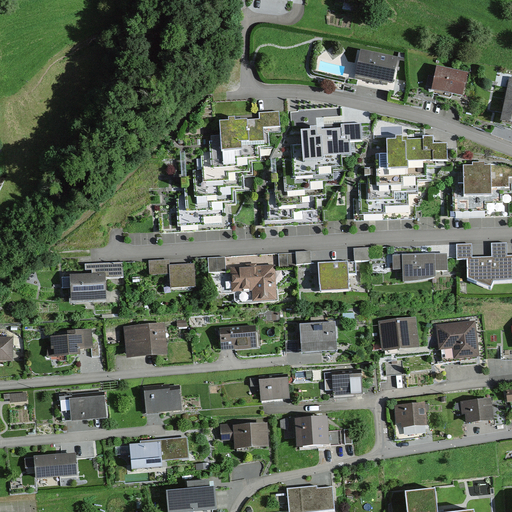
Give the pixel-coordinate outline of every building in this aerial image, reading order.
[(400,60),(362,52),(357,78),(394,85),(400,60)] [(470,74),(438,68),(434,92),(465,98),(470,74)] [(511,79),(511,80),(503,123),(511,124),(511,79)] [(284,135),(283,118),(219,123),(219,135),(208,136),(209,150),(199,150),(200,163),(191,164),(192,176),(184,177),(185,193),(177,193),(178,207),(169,207),(171,232),(234,227),(232,204),(237,204),(236,187),(241,187),(240,176),(252,175),(251,159),(260,158),(259,150),(274,149),(273,136),(284,135)] [(363,123),(299,129),(301,141),(289,142),(291,157),(281,158),(282,171),(273,171),(275,184),(267,185),(268,201),(260,202),(262,227),(321,222),(319,195),(324,195),(323,184),(335,183),(333,166),(342,165),(341,157),(355,156),(354,143),(365,142),(363,123)] [(436,136),(388,139),(389,154),(377,155),(377,167),(369,168),(370,179),(357,180),(358,195),(352,195),(354,223),(414,219),(413,194),(418,194),(417,177),(426,177),(425,163),(448,161),(447,144),(436,144),(436,136)] [(511,168),(505,166),(464,166),(465,178),(456,178),(456,192),(450,192),(450,218),(495,217),(494,191),(511,191),(511,168)] [(472,245),(456,246),(457,262),(467,261),(467,282),(491,291),(494,285),(511,284),(511,256),(507,257),(507,244),(491,245),(491,258),(472,259),(472,245)] [(354,249),(355,263),(369,262),(368,249),(354,249)] [(295,252),(296,266),(310,266),(310,252),(295,252)] [(447,255),(393,256),(393,272),(403,272),(403,286),(436,281),(436,274),(448,274),(447,255)] [(227,258),(210,259),(211,273),(228,272),(227,258)] [(171,261),(151,263),(152,275),(171,274),(173,290),(198,288),(196,265),(171,267),(171,261)] [(347,263),(318,265),(320,295),(349,294),(347,263)] [(88,276),(71,277),(73,302),(108,301),(107,279),(125,278),(124,264),(87,266),(88,276)] [(277,267),(232,270),(233,292),(255,291),(256,303),(280,301),(277,267)] [(416,318),(378,322),(382,354),(419,350),(416,318)] [(476,323),(440,327),(443,350),(455,348),(456,361),(480,358),(476,323)] [(338,324),(303,326),(304,354),(339,352),(338,324)] [(166,326),(126,329),(128,359),(168,357),(166,326)] [(256,327),(219,330),(221,353),(258,351),(256,327)] [(71,336),(52,337),(53,357),(82,355),(81,348),(94,347),(93,329),(71,330),(71,336)] [(14,338),(0,337),(0,361),(14,362),(14,338)] [(332,374),(324,374),(325,392),(332,391),(333,398),(361,397),(360,377),(332,378),(332,374)] [(288,378),(251,381),(251,388),(263,388),(264,400),(289,399),(288,378)] [(172,385),(145,388),(148,415),(184,411),(181,388),(173,389),(172,385)] [(26,394),(9,396),(10,404),(27,402),(26,394)] [(108,419),(106,397),(71,400),(72,422),(108,419)] [(493,400),(464,404),(467,425),(496,421),(493,400)] [(427,405),(398,407),(400,428),(428,426),(427,405)] [(327,420),(297,422),(299,448),(342,445),(341,434),(329,435),(327,420)] [(267,424),(223,427),(224,441),(235,440),(236,450),(268,448),(267,424)] [(188,439),(126,445),(129,471),(163,468),(163,461),(189,459),(188,439)] [(78,456),(25,460),(26,472),(40,471),(41,480),(79,476),(78,456)] [(189,492),(168,494),(168,511),(219,511),(218,489),(213,489),(212,482),(189,484),(189,492)] [(337,511),(335,486),(289,491),(291,511),(337,511)] [(440,511),(438,489),(408,492),(410,511),(440,511)]
